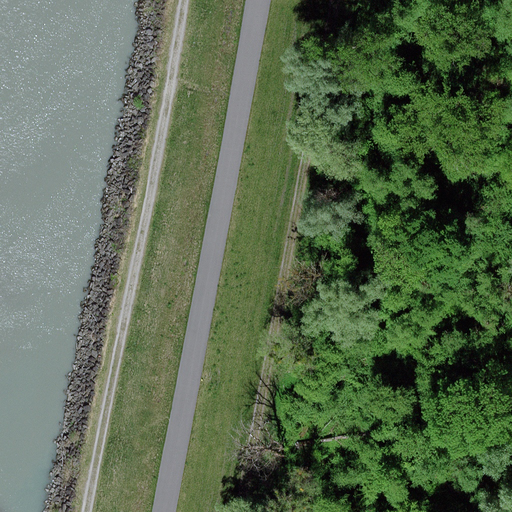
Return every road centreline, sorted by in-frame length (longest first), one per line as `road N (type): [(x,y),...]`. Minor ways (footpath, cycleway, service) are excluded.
road 1 (track): [(89,511),(187,0)]
road 2 (track): [(332,0),(240,511)]
